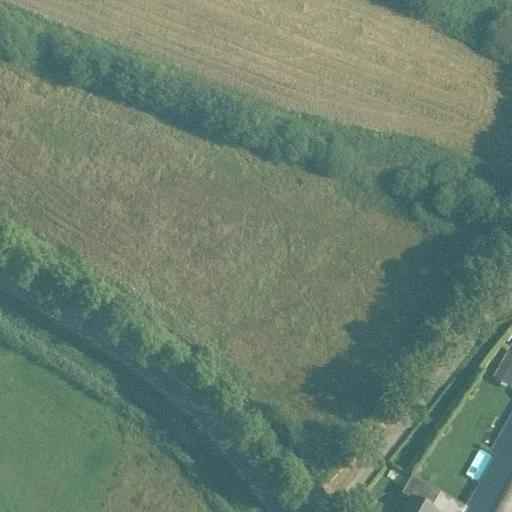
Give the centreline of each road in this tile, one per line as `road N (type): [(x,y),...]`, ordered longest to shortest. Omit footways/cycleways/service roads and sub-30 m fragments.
road 1 (tertiary): [(280,511),(193,405),(0,273)]
road 2 (unclassified): [(335,511),(511,292)]
